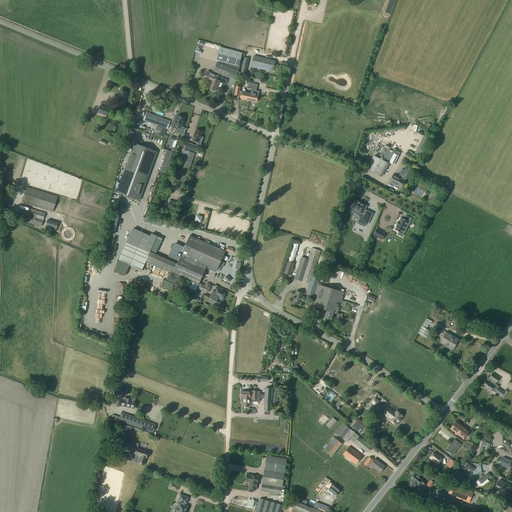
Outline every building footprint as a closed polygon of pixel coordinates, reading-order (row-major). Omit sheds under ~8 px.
[(220,47),(216,61),(222,62),(239,67),(242,53),(220,47)] [(253,56),(251,66),(273,71),(275,61),(253,56)] [(244,57),(240,73),(246,74),(249,59),(244,57)] [(216,62),(213,72),(234,80),(238,71),(216,62)] [(76,70),(68,99),(81,102),(87,79),(81,78),(83,72),(76,70)] [(206,72),(203,80),(211,83),(209,89),(211,89),(210,90),(214,92),(214,91),(215,91),(215,90),(217,91),(218,88),(217,87),(219,81),(217,80),(218,77),(206,72)] [(253,72),(251,81),(261,83),(263,74),(253,72)] [(96,109),(105,78),(101,77),(100,80),(96,79),(87,107),(96,109)] [(241,99),(249,101),(250,93),(239,91),(240,87),(236,86),(234,95),(238,96),(239,94),(242,95),(241,99)] [(118,94),(116,101),(119,102),(117,106),(123,108),(127,93),(120,90),(118,94)] [(258,95),(255,94),(255,92),(251,92),(250,93),(249,101),(256,102),(258,95)] [(110,109),(100,106),(98,113),(108,116),(110,109)] [(146,112),(143,120),(156,125),(166,129),(167,129),(170,121),(146,112)] [(177,116),(174,126),(177,127),(178,125),(183,126),(185,118),(177,116)] [(163,137),(166,129),(156,125),(153,133),(163,137)] [(196,130),(192,140),(199,143),(202,132),(196,130)] [(195,151),(197,145),(186,141),(184,147),(195,151)] [(136,199),(154,150),(135,143),(117,192),(136,199)] [(183,149),(170,187),(181,192),(195,154),(183,149)] [(398,156),(394,154),(389,163),(394,165),(398,156)] [(373,155),(366,169),(382,177),(389,164),(373,155)] [(406,164),(403,171),(405,173),(403,177),(405,178),(407,179),(412,167),(406,164)] [(393,174),(389,183),(400,189),(405,180),(403,179),(404,179),(405,179),(405,178),(403,177),(402,178),(393,174)] [(367,186),(386,194),(389,187),(370,179),(367,186)] [(27,187),(22,202),(53,211),(57,196),(27,187)] [(4,195),(3,205),(11,205),(11,201),(13,201),(13,196),(11,196),(11,195),(4,195)] [(364,210),(366,206),(355,201),(351,208),(351,209),(350,211),(354,213),(355,211),(362,214),(357,223),(364,227),(365,224),(366,225),(372,214),(366,211),(364,210)] [(31,208),(27,222),(42,226),(46,212),(31,208)] [(396,226),(394,230),(403,235),(403,234),(404,234),(405,231),(409,223),(400,218),(398,222),(397,222),(395,225),(396,226)] [(48,219),(46,227),(56,230),(58,222),(48,219)] [(385,234),(376,229),(373,235),(382,240),(385,234)] [(186,280),(193,283),(198,285),(207,266),(211,268),(210,269),(211,270),(213,271),(214,270),(215,271),(216,270),(217,271),(225,251),(189,236),(177,264),(150,252),(149,253),(136,247),(135,248),(124,243),(121,251),(171,273),(179,277),(186,280)] [(287,261),(283,273),(290,275),(294,263),(292,263),(298,244),(292,242),(286,261),(287,261)] [(301,257),(294,279),(300,280),(310,283),(315,268),(320,251),(312,248),(308,259),(301,257)] [(310,283),(306,294),(314,297),(317,284),(321,270),(315,268),(310,283)] [(200,284),(198,290),(205,293),(208,292),(211,287),(211,285),(208,284),(205,284),(204,286),(200,284)] [(314,297),(311,306),(313,306),(311,311),(315,313),(317,307),(327,311),(325,318),(331,320),(333,313),(337,314),(344,292),(317,284),(314,297)] [(211,298),(209,303),(219,307),(222,300),(223,300),(225,295),(223,295),(224,292),(221,291),(222,289),(215,287),(213,293),(212,292),(209,298),(211,298)] [(296,291),(292,304),(296,305),(297,303),(300,304),(301,300),(303,301),(303,300),(304,297),(302,296),(303,293),(296,291)] [(434,306),(431,314),(432,314),(435,309),(440,311),(441,309),(434,306)] [(422,327),(418,333),(427,339),(431,332),(426,329),(422,327)] [(446,333),(440,343),(452,350),(459,340),(446,333)] [(495,384),(499,378),(492,373),(483,386),(490,391),(491,390),(494,393),(495,392),(501,397),(505,392),(498,388),(499,387),(495,384)] [(117,388),(114,395),(122,398),(123,395),(124,391),(117,388)] [(259,394),(259,392),(257,392),(257,391),(253,391),(253,392),(241,391),(241,397),(250,398),(250,396),(257,397),(257,398),(259,398),(264,398),(271,399),(271,390),(271,389),(265,388),(265,395),(261,395),(259,394)] [(274,392),(273,404),(277,404),(278,397),(281,397),(282,392),(274,392)] [(259,402),(259,398),(257,398),(257,397),(250,396),(250,398),(241,397),(241,398),(241,403),(243,403),(242,406),(250,407),(250,404),(252,404),(252,401),(259,402)] [(120,399),(119,405),(130,407),(132,399),(126,397),(125,400),(120,399)] [(396,424),(404,415),(398,410),(397,411),(390,404),(384,411),(391,418),(390,419),(396,424)] [(113,415),(111,420),(115,421),(116,421),(121,423),(121,421),(153,433),(155,425),(133,417),(128,415),(122,413),(120,418),(113,415)] [(333,417),(326,425),(331,429),(337,421),(333,417)] [(366,427),(357,419),(352,426),(361,433),(366,427)] [(456,422),(450,429),(463,439),(468,432),(467,431),(467,430),(457,421),(456,422)] [(343,423),(335,432),(343,439),(351,429),(343,423)] [(384,438),(390,432),(384,424),(377,430),(384,438)] [(351,429),(343,439),(347,442),(350,438),(354,433),(355,432),(351,429)] [(354,442),(358,437),(354,433),(350,438),(354,442)] [(334,437),(324,450),(332,456),(342,444),(334,437)] [(358,437),(354,442),(367,452),(372,447),(358,437)] [(126,439),(123,446),(137,451),(135,454),(140,456),(138,463),(144,465),(146,458),(147,458),(149,452),(138,448),(139,444),(126,439)] [(455,440),(447,450),(453,455),(461,445),(455,440)] [(480,441),(476,452),(481,454),(482,451),(484,452),(484,451),(482,450),(483,447),(488,449),(489,444),(480,441)] [(349,446),(343,455),(356,464),(362,456),(349,446)] [(434,452),(430,458),(437,464),(442,458),(434,452)] [(369,456),(363,465),(368,468),(370,465),(380,473),(385,466),(375,459),(374,460),(369,456)] [(266,457),(260,491),(269,492),(269,496),(277,497),(278,494),(280,494),(286,461),(266,457)] [(502,457),(499,465),(508,469),(511,461),(502,457)] [(467,463),(460,473),(464,475),(468,470),(472,473),(475,469),(467,463)] [(119,472),(120,468),(113,466),(110,476),(116,478),(117,475),(119,475),(120,473),(119,472)] [(487,473),(477,481),(480,485),(490,477),(487,473)] [(247,475),(246,482),(249,483),(248,490),(256,491),(258,477),(247,475)] [(425,483),(414,475),(410,479),(412,481),(409,484),(413,488),(416,484),(417,485),(419,482),(423,485),(425,483)] [(498,481),(494,489),(504,493),(508,486),(498,481)] [(448,483),(445,491),(464,499),(467,490),(448,483)] [(333,484),(326,492),(332,496),(333,496),(335,497),(341,491),(333,484)] [(175,511),(174,511),(185,511),(187,507),(184,505),(185,504),(186,504),(188,498),(180,495),(178,501),(181,502),(180,504),(179,504),(178,508),(175,507),(174,510),(175,511)] [(255,505),(254,511),(258,511),(281,511),(283,506),(270,502),(259,499),(257,506),(255,505)] [(323,511),(296,500),(292,510),(297,511),(323,511)]
